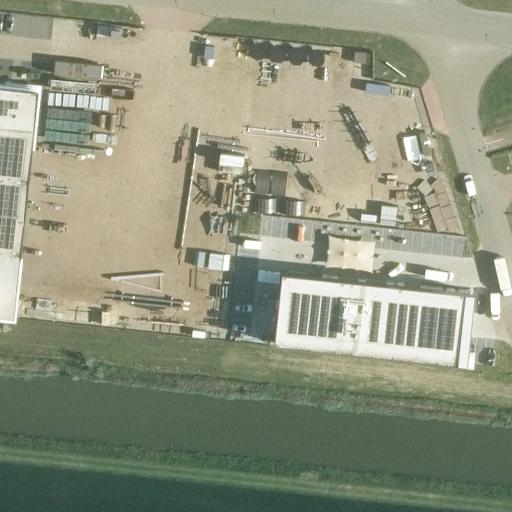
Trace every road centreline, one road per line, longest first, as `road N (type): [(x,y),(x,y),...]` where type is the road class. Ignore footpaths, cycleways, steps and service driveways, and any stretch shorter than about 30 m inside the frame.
road 1 (unclassified): [(443,24),(511,282)]
road 2 (unclassified): [(443,24),(217,0)]
